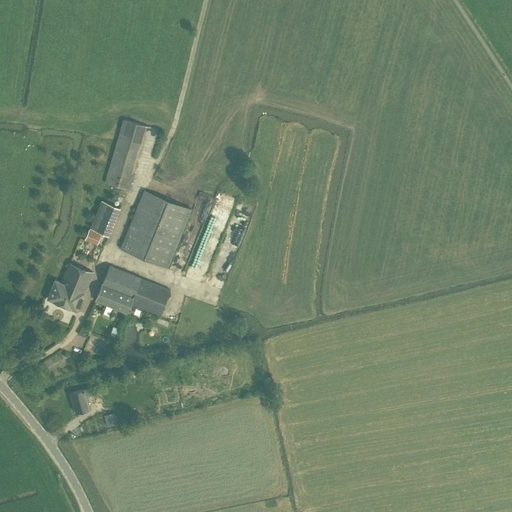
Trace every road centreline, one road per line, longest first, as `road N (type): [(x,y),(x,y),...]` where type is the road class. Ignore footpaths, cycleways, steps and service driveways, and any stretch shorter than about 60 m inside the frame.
road 1 (track): [(102,262),(171,134),(205,0)]
road 2 (tertiary): [(87,511),(48,442),(0,386)]
